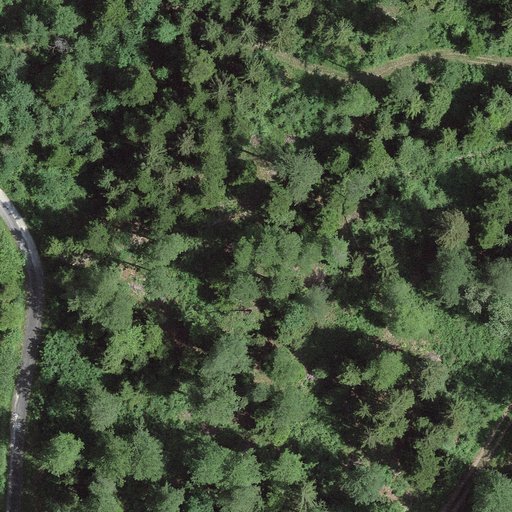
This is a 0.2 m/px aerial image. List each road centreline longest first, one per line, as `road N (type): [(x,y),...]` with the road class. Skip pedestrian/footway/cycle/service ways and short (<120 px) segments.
road 1 (track): [(0,203),(33,260),(38,306),(14,511)]
road 2 (track): [(445,511),(511,393)]
